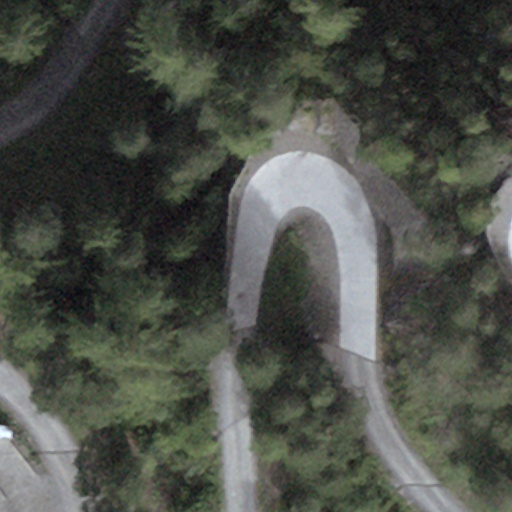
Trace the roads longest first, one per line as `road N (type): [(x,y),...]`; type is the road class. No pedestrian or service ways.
road 1 (unclassified): [(445,511),(368,412),(358,235),(343,196),(318,181),(279,190),(240,283),(233,383),(241,511)]
road 2 (unclassified): [(0,124),(51,89),(102,0)]
road 3 (unclassified): [(78,511),(52,437),(0,380)]
